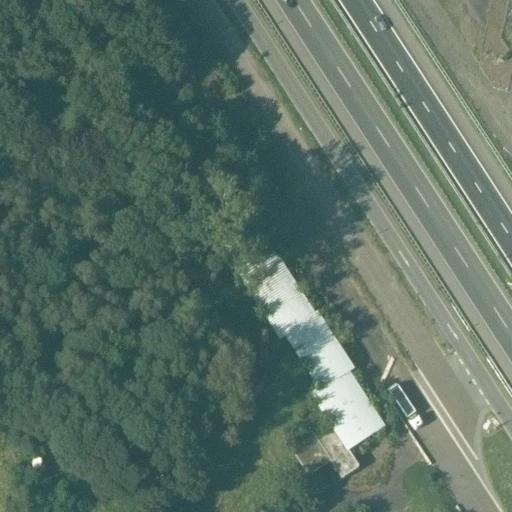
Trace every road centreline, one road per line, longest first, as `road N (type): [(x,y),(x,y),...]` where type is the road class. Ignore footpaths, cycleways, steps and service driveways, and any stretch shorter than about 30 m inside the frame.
road 1 (motorway): [(232,0),(511,426)]
road 2 (track): [(165,0),(190,58),(429,433)]
road 3 (track): [(202,0),(451,396)]
road 4 (motorway): [(292,0),(511,338)]
road 5 (motorway): [(511,241),(354,0)]
road 6 (track): [(511,140),(421,0)]
